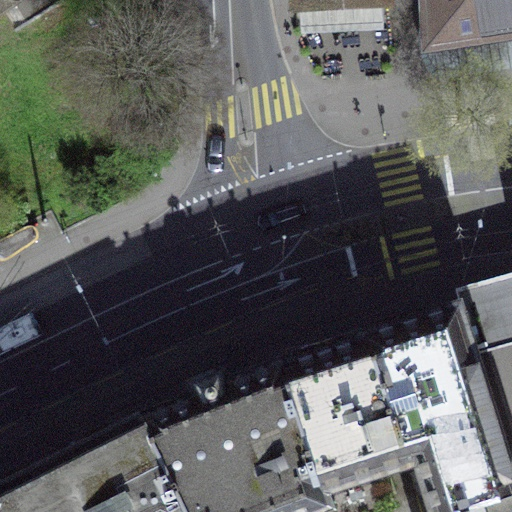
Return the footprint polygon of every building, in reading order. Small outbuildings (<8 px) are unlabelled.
[(511,0),(425,0),(429,45),(511,32),(511,0)] [(434,511),(451,511),(511,493),(511,476),(457,303),(443,308),(364,332),(404,460),(418,456),(434,511)] [(404,460),(364,332),(279,359),(325,503),(327,511),(377,511),(394,507),(381,467),(404,460)] [(301,511),(325,503),(279,359),(227,380),(216,371),(193,381),(191,394),(139,412),(187,511),(301,511)] [(187,511),(139,412),(0,482),(0,511),(187,511)] [(511,511),(511,493),(451,511),(511,511)]
